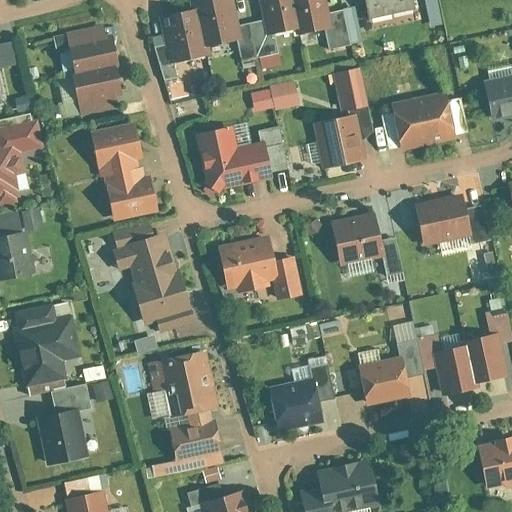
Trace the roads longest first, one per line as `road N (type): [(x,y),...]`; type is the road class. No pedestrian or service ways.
road 1 (residential): [(185,223),(495,156),(511,145)]
road 2 (residential): [(258,462),(511,406)]
road 3 (residential): [(185,223),(258,462)]
road 4 (residential): [(118,0),(185,223)]
